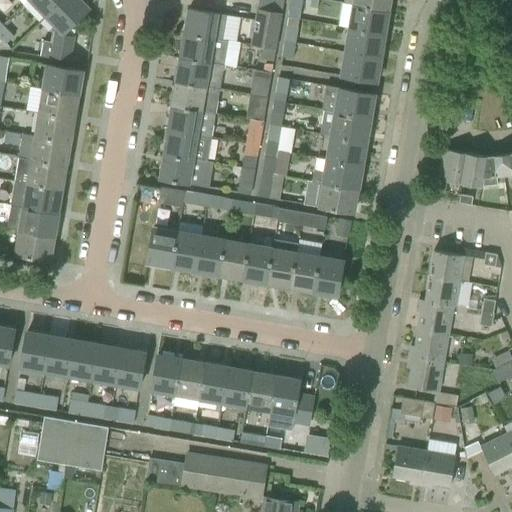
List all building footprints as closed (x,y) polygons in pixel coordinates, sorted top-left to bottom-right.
[(63,0),(30,0),(46,16),(63,0)] [(79,0),(63,0),(46,16),(55,26),(51,29),(55,33),(54,42),(43,40),(40,56),(69,62),(74,36),(63,34),(89,10),(79,0)] [(281,13),(283,2),(269,0),(259,0),(258,9),(281,13)] [(291,0),(290,9),(302,11),(303,0),(291,0)] [(344,0),(344,3),(355,5),(388,11),(389,0),(344,0)] [(350,30),(384,35),(388,11),(355,5),(350,30)] [(188,9),(184,34),(228,42),(228,41),(223,40),(227,16),(188,9)] [(281,13),(258,9),(256,21),(253,35),(254,35),(252,45),(262,47),(275,49),(281,13)] [(3,25),(0,27),(0,38),(6,45),(14,37),(3,25)] [(287,27),(284,42),(296,44),(299,29),(287,27)] [(380,59),(384,35),(350,30),(346,53),(380,59)] [(184,34),(180,58),(224,66),(228,42),(184,34)] [(284,42),(282,57),(293,59),(296,44),(284,42)] [(273,60),(275,49),(262,47),(260,58),(273,60)] [(342,77),(376,83),(380,59),(346,53),(342,77)] [(0,57),(0,81),(5,82),(9,59),(0,57)] [(224,66),(180,58),(176,82),(220,90),(224,66)] [(44,89),(78,95),(82,71),(48,65),(44,89)] [(265,65),(263,73),(272,74),(273,65),(265,65)] [(290,80),(278,78),(274,102),(286,104),(290,80)] [(253,79),(250,95),(268,98),(270,82),(253,79)] [(176,82),(172,106),(216,114),(220,90),(176,82)] [(374,94),(326,86),(322,110),(325,111),(370,119),(374,94)] [(44,89),(40,113),(74,119),(78,95),(44,89)] [(250,95),(248,111),(265,113),(268,98),(250,95)] [(274,102),(269,126),(281,128),(286,104),(274,102)] [(172,106),(168,131),(211,139),(216,114),(172,106)] [(40,113),(36,137),(70,142),(74,119),(40,113)] [(336,113),(332,136),(366,142),(370,119),(336,113)] [(269,126),(265,150),(277,152),(277,151),(291,154),(295,130),(281,128),(269,126)] [(168,131),(164,156),(207,163),(211,139),(168,131)] [(19,158),(66,166),(70,142),(36,137),(23,134),(19,158)] [(248,134),(246,144),(259,147),(261,136),(248,134)] [(328,161),(361,167),(366,142),(332,136),(328,161)] [(246,144),(244,155),(258,158),(259,147),(246,144)] [(447,181),(458,183),(461,168),(463,153),(443,149),(436,192),(445,194),(447,181)] [(265,150),(261,173),(273,175),(277,152),(265,150)] [(485,157),(463,153),(458,183),(482,188),(497,185),(496,177),(511,175),(511,180),(511,153),(510,154),(511,160),(494,162),(493,156),(485,157)] [(164,156),(160,179),(179,183),(189,184),(203,187),(207,163),(164,156)] [(62,190),(66,166),(19,158),(15,181),(62,190)] [(324,184),(357,190),(361,167),(328,161),(316,159),(314,171),(312,182),(324,184)] [(242,169),(238,194),(251,196),(255,171),(242,169)] [(261,173),(257,197),(269,199),(273,175),(261,173)] [(15,181),(11,205),(58,213),(62,190),(15,181)] [(357,190),(324,184),(320,208),(353,214),(357,190)] [(184,192),(161,188),(158,203),(182,207),(184,192)] [(206,206),(208,196),(192,193),(190,203),(206,206)] [(460,195),(459,202),(459,203),(471,205),(473,197),(460,195)] [(208,196),(206,206),(222,209),(224,199),(208,196)] [(254,215),(256,204),(240,202),(238,212),(254,215)] [(0,204),(0,211),(9,213),(10,206),(0,204)] [(254,215),(269,218),(271,207),(256,204),(254,215)] [(11,205),(7,229),(20,231),(54,237),(58,213),(11,205)] [(279,208),(277,219),(285,221),(287,210),(279,208)] [(302,213),(300,223),(319,227),(321,216),(302,213)] [(348,237),(351,221),(340,219),(337,235),(348,237)] [(176,232),(173,232),(153,228),(147,262),(170,266),(176,232)] [(20,231),(16,255),(49,261),(54,237),(20,231)] [(176,232),(170,266),(195,271),(201,237),(176,232)] [(201,237),(195,271),(219,275),(225,241),(201,237)] [(265,283),(289,287),(295,253),(297,244),(273,240),(271,249),(265,283)] [(225,241),(219,275),(242,279),(248,245),(225,241)] [(248,245),(242,279),(265,283),(271,249),(248,245)] [(434,251),(429,278),(459,284),(463,256),(434,251)] [(312,291),(318,257),(295,253),(289,287),(312,291)] [(495,267),(497,255),(485,253),(483,265),(495,267)] [(318,257),(312,291),(337,296),(343,262),(318,257)] [(418,304),(452,310),(453,307),(455,307),(459,284),(429,278),(425,300),(418,299),(418,304)] [(493,313),(495,301),(483,299),(481,311),(493,313)] [(417,332),(448,337),(452,310),(418,304),(416,311),(420,312),(417,332)] [(494,313),(493,313),(481,311),(479,325),(491,327),(494,313)] [(0,327),(0,362),(8,364),(9,364),(15,330),(0,327)] [(43,378),(51,337),(26,332),(20,366),(21,366),(19,374),(43,378)] [(408,358),(443,364),(448,337),(417,332),(414,346),(410,345),(408,358)] [(507,332),(499,335),(502,340),(509,337),(507,332)] [(74,341),(51,337),(43,378),(44,379),(45,371),(68,375),(74,341)] [(98,345),(74,341),(68,375),(92,379),(98,345)] [(92,379),(115,383),(121,349),(98,345),(92,379)] [(140,387),(142,373),(146,353),(121,349),(115,383),(140,387)] [(151,389),(176,393),(182,360),(157,355),(151,389)] [(458,355),(457,366),(471,368),(472,357),(458,355)] [(443,364),(408,358),(407,368),(411,368),(408,386),(427,390),(438,392),(443,364)] [(205,364),(182,360),(176,393),(199,397),(205,364)] [(511,365),(510,362),(492,371),(498,383),(511,375),(511,365)] [(229,368),(205,364),(199,397),(223,402),(229,368)] [(252,372),(229,368),(223,402),(246,406),(252,372)] [(277,376),(252,372),(246,406),(271,410),(277,376)] [(300,381),(277,376),(271,410),(268,426),(291,431),(293,422),(309,425),(314,397),(298,395),(300,381)] [(498,390),(486,396),(491,407),(504,401),(498,390)] [(17,391),(14,404),(38,409),(40,395),(24,392),(17,391)] [(40,395),(38,409),(56,412),(58,398),(40,395)] [(71,400),(68,414),(85,416),(88,403),(71,400)] [(421,415),(420,417),(432,419),(435,405),(435,403),(423,401),(421,415)] [(88,403),(85,416),(103,419),(105,406),(88,403)] [(432,419),(432,421),(447,424),(450,407),(435,405),(432,419)] [(471,407),(459,410),(462,424),(474,421),(471,407)] [(118,408),(115,422),(133,425),(136,411),(118,408)] [(102,471),(109,428),(44,417),(37,460),(102,471)] [(155,420),(154,428),(169,431),(171,420),(156,417),(155,420)] [(171,420),(169,431),(185,434),(187,422),(171,420)] [(202,425),(200,436),(216,439),(218,428),(202,425)] [(218,428),(216,439),(233,442),(235,431),(218,428)] [(248,445),(264,448),(266,436),(250,433),(248,445)] [(328,455),(330,436),(307,434),(305,453),(328,455)] [(511,443),(507,434),(480,447),(494,475),(510,467),(511,470),(511,443)] [(264,448),(280,451),(282,439),(266,436),(264,448)] [(420,486),(426,451),(397,446),(392,477),(409,480),(409,484),(420,486)] [(426,451),(420,486),(431,488),(432,484),(450,487),(453,467),(455,456),(426,451)] [(264,466),(244,463),(187,455),(186,464),(149,459),(145,482),(178,487),(178,486),(261,498),(266,466),(264,466)] [(0,511),(12,511),(15,495),(0,492),(0,511)] [(41,493),(40,502),(51,504),(53,495),(41,493)] [(264,498),(262,511),(296,511),(297,503),(264,498)]
